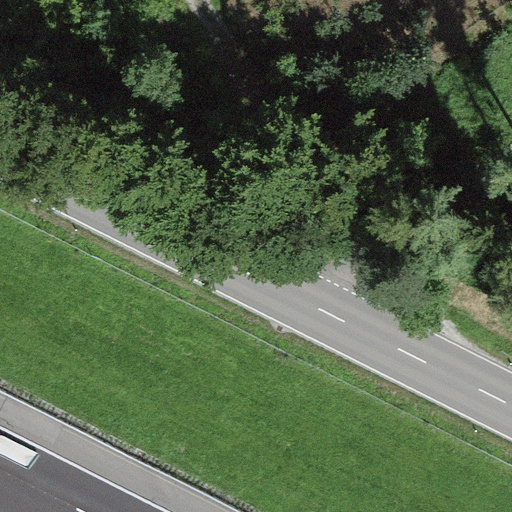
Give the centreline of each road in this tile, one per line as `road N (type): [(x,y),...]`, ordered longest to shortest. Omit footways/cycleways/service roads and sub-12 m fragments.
road 1 (primary): [(0,149),(511,406)]
road 2 (track): [(374,338),(352,248),(198,0)]
